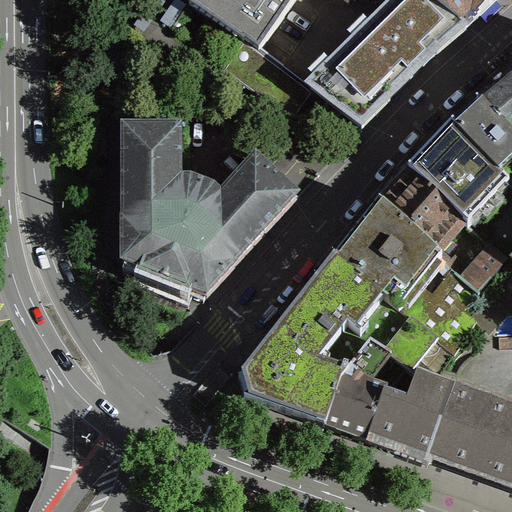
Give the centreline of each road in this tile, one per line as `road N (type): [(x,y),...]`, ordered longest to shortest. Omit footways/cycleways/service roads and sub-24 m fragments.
road 1 (residential): [(511,21),(429,95),(143,426)]
road 2 (secondary): [(11,0),(17,202),(25,245),(64,337)]
road 3 (secondary): [(143,426),(359,511)]
road 4 (residential): [(64,337),(69,511)]
